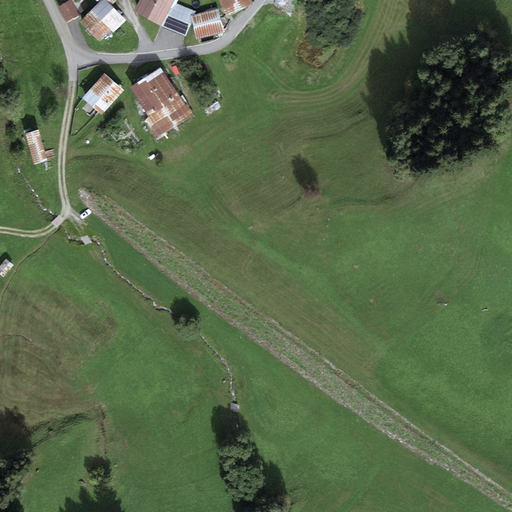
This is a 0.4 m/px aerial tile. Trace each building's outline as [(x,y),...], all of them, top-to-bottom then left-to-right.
[(81,0),(77,0),(59,11),(67,24),(88,12),(81,0)] [(173,0),(139,0),(135,8),(162,23),(173,0)] [(253,0),(220,0),(228,16),(255,3),(253,0)] [(108,3),(84,27),(102,45),(114,34),(117,36),(129,24),(108,3)] [(191,12),(177,8),(170,30),(185,34),(191,12)] [(219,8),(192,16),(198,39),(226,31),(219,8)] [(166,69),(132,90),(156,128),(151,135),(156,143),(197,118),(166,69)] [(108,77),(87,102),(104,117),(126,93),(108,77)] [(41,133),(27,137),(35,168),(49,165),(41,133)] [(9,263),(0,273),(0,274),(6,280),(16,269),(9,263)]
